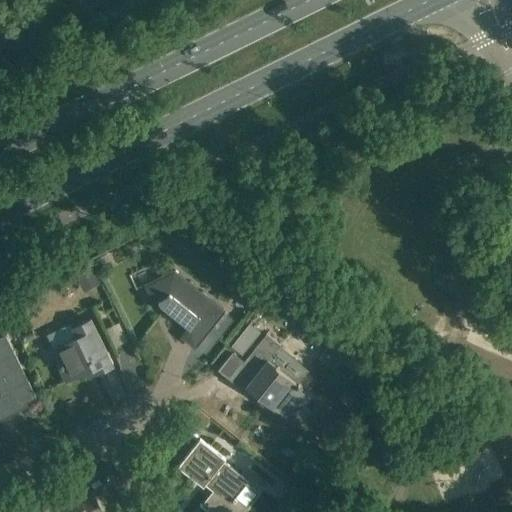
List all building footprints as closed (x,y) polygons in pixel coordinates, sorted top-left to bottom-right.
[(79,268),(77,269),(87,289),(99,283),(89,264),(79,268)] [(223,311),(173,272),(146,285),(155,303),(158,301),(160,304),(189,328),(182,337),(194,346),(223,311)] [(251,272),(234,295),(250,308),(267,285),(251,272)] [(292,305),(285,314),(295,322),(302,313),(292,305)] [(113,364),(91,319),(76,326),(81,335),(52,349),(67,380),(91,368),(94,373),(113,364)] [(249,322),(239,335),(251,344),(261,331),(249,322)] [(209,348),(220,334),(211,326),(200,340),(209,348)] [(309,371),(279,348),(281,345),(266,333),(244,361),(257,371),(246,385),(284,416),(306,390),(299,384),(309,371)] [(0,351),(0,419),(27,406),(18,388),(0,351)] [(188,417),(202,428),(210,419),(196,407),(188,417)] [(226,457),(201,436),(179,464),(204,484),(206,482),(214,488),(202,503),(212,511),(240,511),(245,506),(234,497),(249,478),(225,458),(226,457)] [(90,484),(93,489),(110,479),(107,474),(90,484)] [(102,511),(91,493),(80,500),(76,494),(56,506),(54,503),(39,511),(102,511)]
